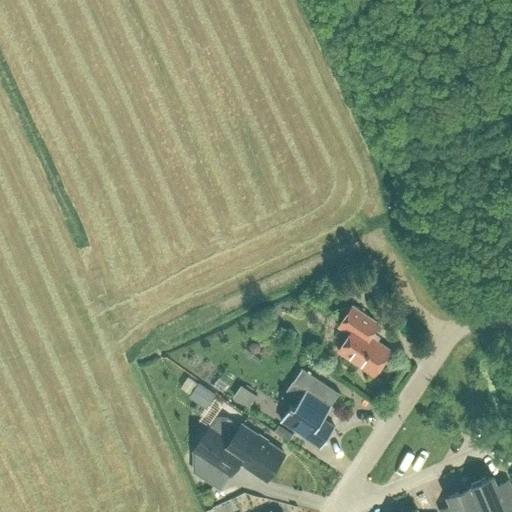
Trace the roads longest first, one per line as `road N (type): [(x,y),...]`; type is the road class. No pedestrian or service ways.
road 1 (track): [(446,337),(427,323),(385,251),(367,240),(222,304)]
road 2 (residential): [(334,511),(446,337),(511,306)]
road 3 (residential): [(494,451),(337,511)]
